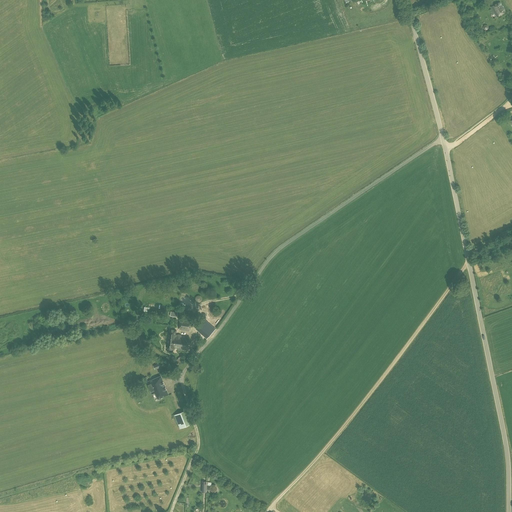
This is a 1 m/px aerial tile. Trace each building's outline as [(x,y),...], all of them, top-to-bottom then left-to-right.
[(491,7),(497,17),(506,11),(500,2),(491,7)] [(179,330),(190,331),(192,320),(180,319),(179,330)] [(204,319),(195,329),(207,339),(215,329),(204,319)] [(174,349),(188,351),(189,337),(175,336),(176,330),(170,329),(168,349),(174,350),(174,349)] [(174,362),(178,365),(184,360),(181,356),(174,362)] [(148,382),(155,400),(160,398),(168,394),(161,377),(148,382)] [(174,415),(180,429),(190,425),(184,411),(174,415)]
